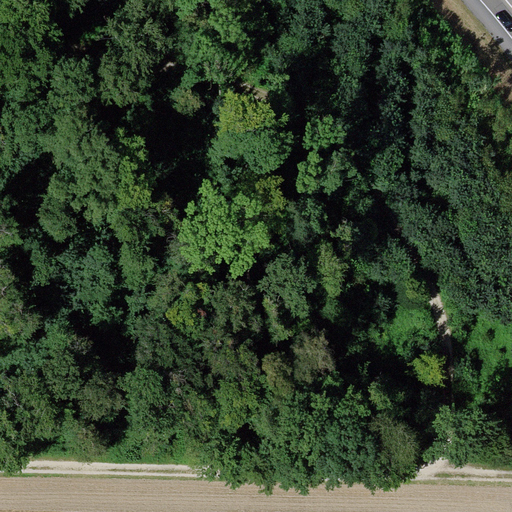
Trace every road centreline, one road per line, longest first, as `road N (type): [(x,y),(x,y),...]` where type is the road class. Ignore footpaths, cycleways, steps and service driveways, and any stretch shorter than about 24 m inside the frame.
road 1 (track): [(0,38),(231,87),(425,277),(451,329),(457,386),(448,434),(424,473)]
road 2 (track): [(0,466),(424,473)]
